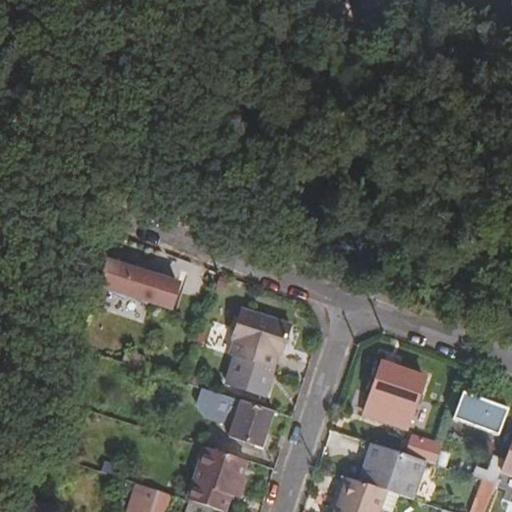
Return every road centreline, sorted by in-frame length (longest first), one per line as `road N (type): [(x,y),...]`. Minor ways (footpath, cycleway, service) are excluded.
road 1 (residential): [(275,511),(341,302)]
road 2 (residential): [(341,302),(140,227)]
road 3 (residential): [(511,365),(341,302)]
